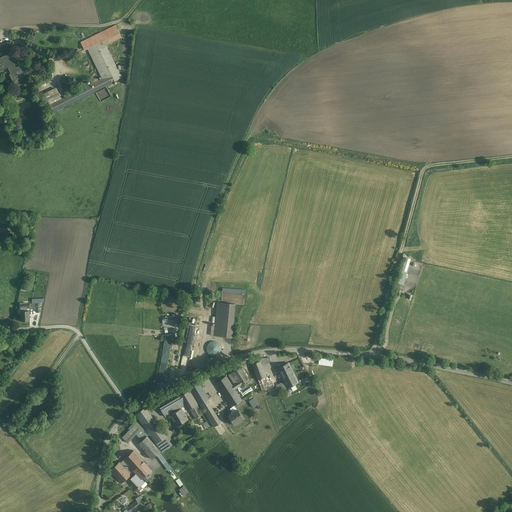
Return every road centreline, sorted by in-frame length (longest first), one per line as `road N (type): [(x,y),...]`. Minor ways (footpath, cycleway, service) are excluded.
road 1 (unclassified): [(130,410),(207,368),(280,349),(511,382)]
road 2 (track): [(171,384),(214,212),(249,136)]
road 3 (track): [(372,357),(427,164)]
road 4 (unclassified): [(130,410),(69,327),(0,324)]
road 5 (track): [(139,0),(126,17),(100,26),(19,28),(2,36)]
